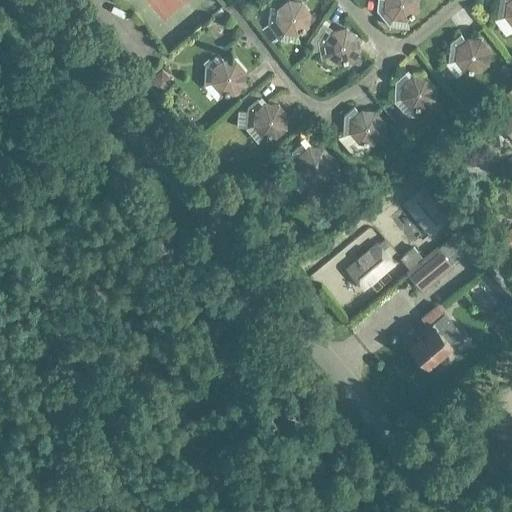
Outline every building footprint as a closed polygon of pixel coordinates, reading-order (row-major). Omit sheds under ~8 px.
[(280,39),(283,33),(297,35),(309,27),(311,12),(302,1),(295,0),(286,0),(277,7),(276,11),(270,10),(268,23),(280,39)] [(377,0),(377,10),(389,25),(392,19),(407,20),(418,12),(419,0),(377,0)] [(511,0),(499,0),(497,18),(504,16),(511,26),(511,0)] [(221,8),(214,14),(218,18),(224,13),(221,8)] [(321,61),(327,55),(339,64),(353,61),(361,49),(358,35),(346,27),(333,30),(331,33),(325,29),(326,26),(322,23),(310,41),(313,52),(319,50),(321,61)] [(468,37),(465,39),(461,34),(450,42),(448,62),(455,59),(463,71),(478,73),(489,64),(491,50),(482,38),(468,37)] [(222,59),(220,61),(216,56),(205,65),(204,85),(211,82),(220,93),(234,94),(245,85),(246,70),(237,60),(222,59)] [(504,77),(511,73),(511,65),(511,63),(501,68),(504,77)] [(157,87),(169,77),(162,68),(149,79),(157,87)] [(394,101),(401,98),(411,109),(425,110),(436,100),(436,85),(426,75),(412,74),(409,77),(405,72),(395,81),(394,101)] [(460,76),(449,80),(455,95),(465,91),(460,76)] [(245,127),(252,125),(261,136),(276,138),(287,128),(288,114),(279,103),(265,102),(262,104),(257,99),(247,107),(245,127)] [(361,109),(358,111),(354,106),(344,115),(343,135),(349,132),(358,143),(373,145),(384,135),(385,121),(376,110),(361,109)] [(511,108),(499,118),(511,137),(511,108)] [(290,171),(297,168),(306,180),(320,181),(331,172),(332,157),(323,146),(309,145),(306,147),(302,142),(292,151),(290,171)] [(358,174),(366,166),(350,148),(341,155),(358,174)] [(426,236),(446,219),(421,189),(401,206),(426,236)] [(511,226),(497,240),(507,253),(511,248),(511,226)] [(396,264),(376,241),(345,268),(364,291),(396,264)] [(400,257),(410,269),(423,258),(413,246),(400,257)] [(407,272),(423,290),(452,265),(451,265),(437,248),(436,247),(423,258),(410,269),(407,272)] [(511,269),(501,256),(478,276),(511,315),(511,269)] [(452,323),(440,334),(434,326),(431,329),(411,346),(429,366),(451,347),(464,336),(452,323)] [(453,358),(428,380),(434,387),(459,365),(453,358)]
